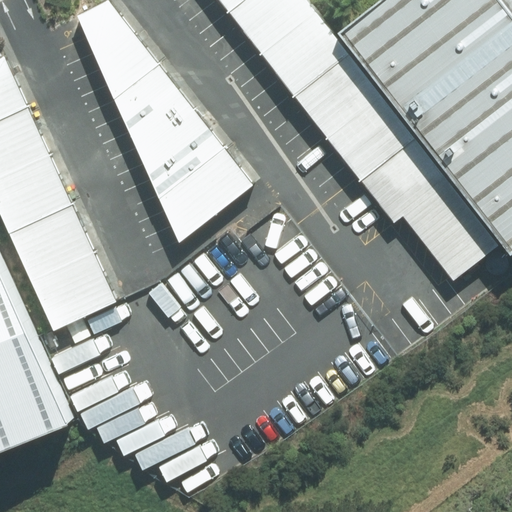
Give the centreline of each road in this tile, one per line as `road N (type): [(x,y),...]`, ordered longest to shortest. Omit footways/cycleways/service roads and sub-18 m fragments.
road 1 (unknown): [(0,10),(68,147),(121,238),(143,260),(177,261),(206,247),(296,185)]
road 2 (unknown): [(170,0),(296,185)]
